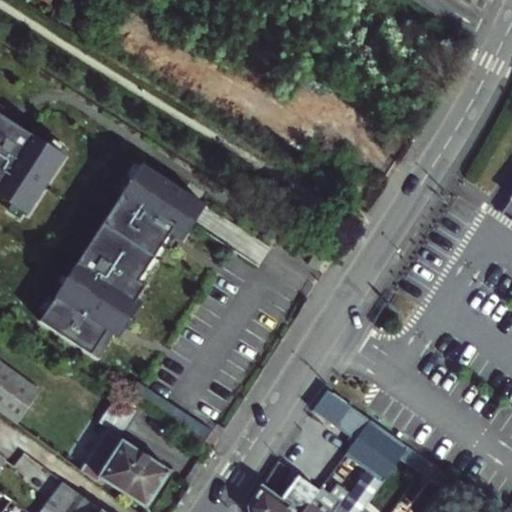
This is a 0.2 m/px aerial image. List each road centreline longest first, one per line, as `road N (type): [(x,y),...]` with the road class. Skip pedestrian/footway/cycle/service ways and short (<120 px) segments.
road 1 (residential): [(207,511),(458,125),(505,34)]
road 2 (residential): [(127,511),(0,428)]
